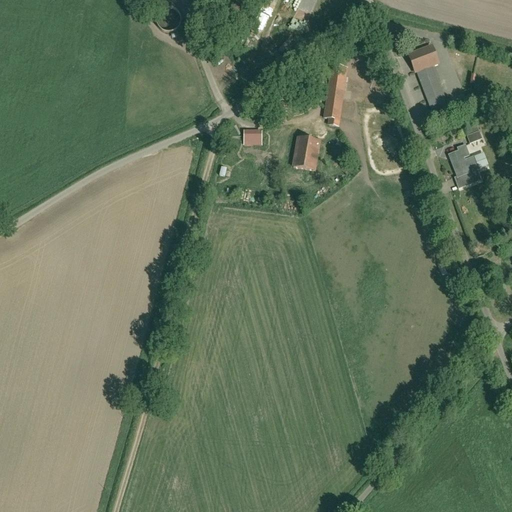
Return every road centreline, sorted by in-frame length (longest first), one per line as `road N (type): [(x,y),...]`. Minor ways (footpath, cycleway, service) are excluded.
road 1 (track): [(113,511),(224,106)]
road 2 (residential): [(369,0),(496,342)]
road 3 (unclassified): [(343,511),(496,342)]
